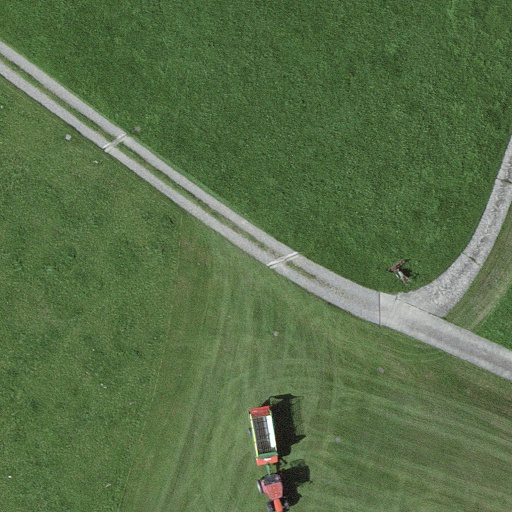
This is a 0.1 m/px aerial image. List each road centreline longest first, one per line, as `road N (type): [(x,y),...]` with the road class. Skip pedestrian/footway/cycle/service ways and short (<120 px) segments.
road 1 (track): [(0,56),(303,274),(511,371)]
road 2 (track): [(386,313),(458,289),(511,183)]
